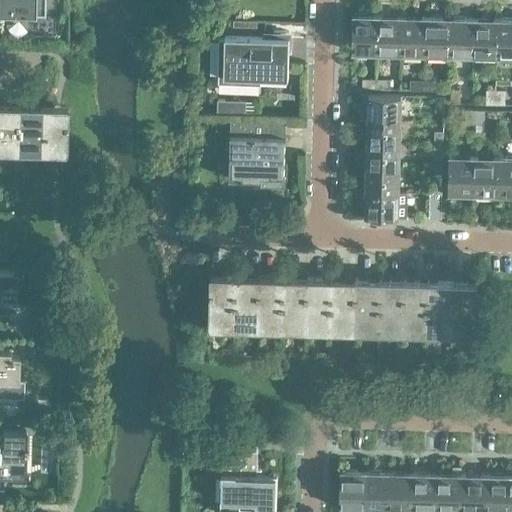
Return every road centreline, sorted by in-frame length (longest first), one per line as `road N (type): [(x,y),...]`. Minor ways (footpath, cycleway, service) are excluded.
road 1 (residential): [(312,511),(313,440),(330,419),(511,426)]
road 2 (residential): [(318,237),(324,0)]
road 3 (unclassified): [(318,237),(511,247)]
